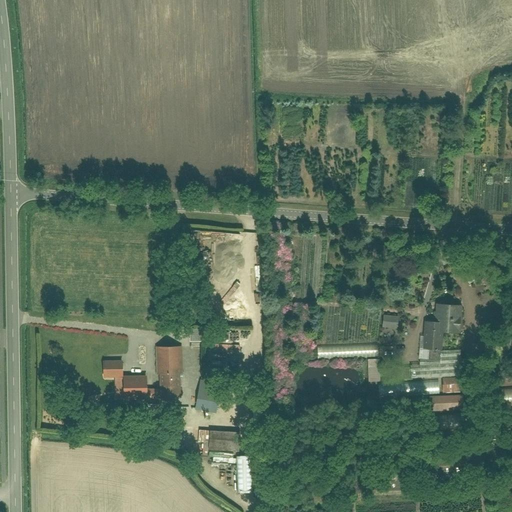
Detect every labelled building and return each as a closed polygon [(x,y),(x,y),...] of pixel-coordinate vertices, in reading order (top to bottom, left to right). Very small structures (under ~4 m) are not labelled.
[(424,320),(422,347),(442,348),(443,332),(462,333),(463,304),(435,303),(434,320),(424,320)] [(384,326),(399,328),(401,316),(386,314),(384,326)] [(186,341),(200,341),(200,329),(186,329),(186,341)] [(315,346),(315,358),(375,355),(374,343),(315,346)] [(179,347),(154,348),(155,390),(146,391),(146,377),(121,378),(121,361),(101,362),(102,382),(120,381),(121,402),(181,400),(179,347)] [(366,359),(366,381),(378,381),(378,359),(366,359)] [(218,378),(190,373),(187,390),(215,394),(218,378)] [(442,376),(442,392),(462,391),(462,376),(442,376)] [(437,393),(437,380),(376,384),(377,397),(437,393)] [(511,387),(475,390),(476,405),(511,402),(511,387)] [(463,409),(463,395),(429,396),(429,410),(463,409)] [(250,428),(264,427),(262,397),(248,398),(250,428)] [(207,449),(238,450),(239,429),(208,428),(207,449)] [(231,461),(231,453),(210,454),(210,462),(231,461)]
